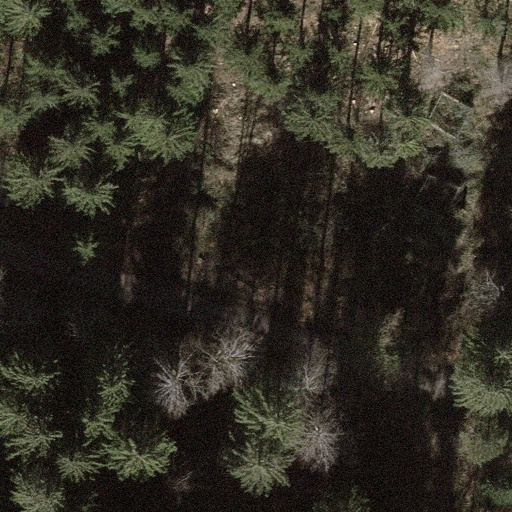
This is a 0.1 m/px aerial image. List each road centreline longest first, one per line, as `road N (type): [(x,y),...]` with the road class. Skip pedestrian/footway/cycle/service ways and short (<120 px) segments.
road 1 (track): [(0,247),(511,413)]
road 2 (track): [(443,511),(447,489),(409,378)]
